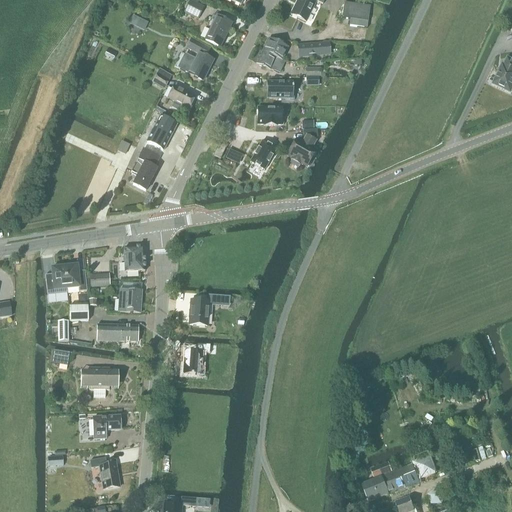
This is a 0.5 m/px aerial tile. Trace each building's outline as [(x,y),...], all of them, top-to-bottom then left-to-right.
[(190,0),(184,13),(197,20),(204,7),(190,0)] [(297,0),(291,15),(307,23),(317,2),(323,5),(325,0),(297,0)] [(112,4),(105,1),(102,7),(109,10),(112,4)] [(343,18),(350,19),(349,26),(366,29),(367,22),(368,22),(371,7),(345,3),(343,18)] [(220,48),(232,24),(216,16),(204,40),(220,48)] [(283,61),(288,48),(268,39),(262,52),(283,61)] [(187,56),(179,70),(188,74),(203,82),(213,61),(206,57),(210,49),(196,42),(191,40),(186,49),(188,50),(185,55),(187,56)] [(330,43),(298,45),(298,58),(330,55),(330,43)] [(285,62),(283,61),(262,52),(257,65),(270,71),(271,69),(280,73),(285,62)] [(510,95),(511,90),(511,60),(508,59),(504,66),(502,65),(492,86),(510,95)] [(320,68),(306,68),(306,78),(318,78),(320,78),(320,68)] [(157,75),(152,84),(153,84),(162,89),(165,90),(169,81),(162,77),(157,75)] [(318,78),(306,78),(306,86),(318,86),(318,78)] [(267,82),(266,99),(293,100),(293,83),(267,82)] [(174,87),(168,98),(174,102),(171,107),(179,111),(182,106),(189,109),(195,98),(174,87)] [(257,126),(283,126),(283,115),(282,115),(282,108),(257,108),(257,126)] [(148,142),(165,150),(178,124),(161,116),(148,142)] [(303,131),(314,130),(313,122),(302,122),(302,131),(303,131)] [(311,149),(317,139),(318,138),(317,130),(314,130),(303,131),(304,141),(303,144),(296,140),(287,156),(292,158),(291,160),(300,165),(301,163),(307,167),(308,166),(309,167),(312,161),(311,160),(316,151),(311,149)] [(264,171),(276,151),(262,143),(250,163),(264,171)] [(221,159),(226,148),(219,145),(214,156),(221,159)] [(143,150),(131,173),(137,176),(133,185),(145,192),(151,182),(152,182),(151,181),(153,177),(157,170),(154,168),(158,160),(142,152),(143,150)] [(230,151),(226,158),(234,162),(237,154),(230,151)] [(125,273),(140,272),(145,272),(144,250),(142,248),(124,249),(125,273)] [(198,254),(196,272),(205,273),(205,274),(208,274),(207,280),(229,281),(230,268),(222,267),(223,256),(198,254)] [(74,264),(64,265),(67,289),(79,288),(80,292),(87,291),(85,271),(78,272),(77,266),(74,267),(74,264)] [(52,275),(45,276),(47,296),(55,295),(67,293),(67,289),(64,265),(55,266),(55,269),(52,269),(52,275)] [(90,276),(91,287),(91,288),(110,287),(108,274),(90,276)] [(117,313),(125,313),(141,314),(142,291),(119,290),(117,313)] [(79,305),(88,304),(87,294),(78,295),(79,305)] [(190,300),(188,326),(208,327),(209,306),(229,308),(230,298),(208,296),(208,301),(190,300)] [(0,318),(12,316),(10,303),(0,304),(0,318)] [(88,307),(69,307),(69,322),(88,322),(88,307)] [(57,322),(58,342),(69,342),(68,322),(57,322)] [(138,343),(138,327),(97,325),(97,342),(138,343)] [(184,352),(183,376),(201,377),(201,376),(202,376),(204,375),(204,370),(203,368),(202,368),(203,354),(210,355),(210,349),(216,350),(216,346),(197,345),(196,353),(184,352)] [(67,366),(70,353),(53,351),(51,364),(67,366)] [(110,372),(110,369),(90,369),(90,371),(80,371),(81,388),(89,389),(89,391),(94,391),(94,398),(105,398),(105,391),(109,391),(109,389),(118,389),(118,372),(110,372)] [(174,399),(172,426),(190,428),(192,400),(174,399)] [(205,401),(204,411),(220,412),(220,402),(205,401)] [(94,440),(106,440),(106,432),(121,431),(120,417),(92,419),(94,440)] [(166,452),(165,466),(176,467),(175,477),(192,479),(193,475),(197,475),(198,466),(194,466),(195,452),(178,450),(177,453),(166,452)] [(55,457),(55,467),(63,466),(62,457),(55,457)] [(115,465),(105,466),(104,459),(89,462),(91,470),(99,469),(103,492),(119,489),(115,465)] [(419,483),(412,464),(392,472),(389,463),(371,470),(375,480),(362,485),(369,503),(419,483)] [(410,498),(395,503),(398,511),(413,511),(415,511),(410,498)] [(164,505),(163,511),(181,511),(181,507),(195,508),(209,509),(209,501),(195,500),(181,499),(181,506),(164,505)]
